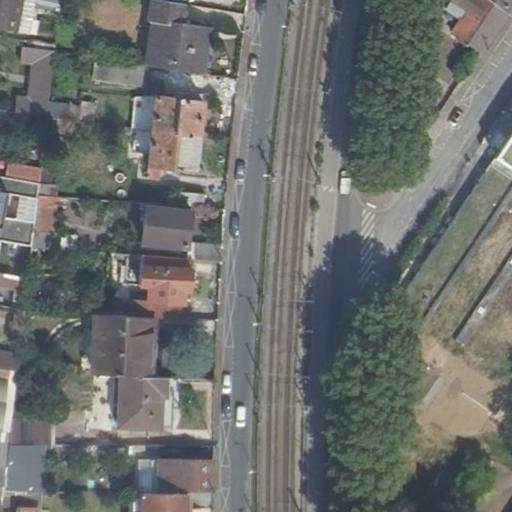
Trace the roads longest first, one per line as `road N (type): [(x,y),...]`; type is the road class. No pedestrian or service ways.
road 1 (residential): [(277,0),(248,237),(239,511)]
road 2 (residential): [(511,50),(403,213),(367,246),(346,246)]
road 3 (residential): [(334,511),(346,246)]
road 4 (residential): [(346,246),(372,0)]
